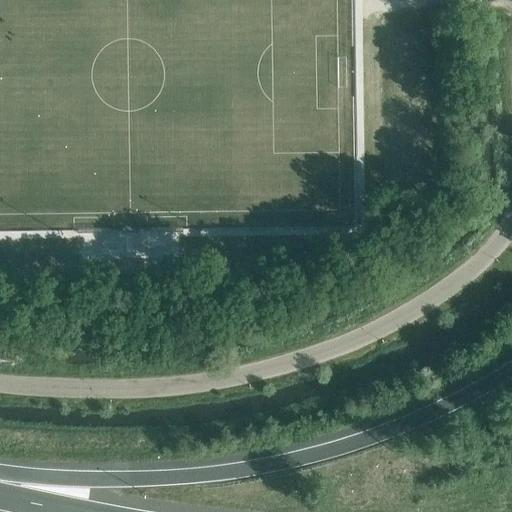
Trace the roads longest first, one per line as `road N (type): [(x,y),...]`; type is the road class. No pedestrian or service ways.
road 1 (unclassified): [(511,211),(502,234),(425,301),(342,346),(165,390),(0,383)]
road 2 (motorway): [(511,369),(394,429),(255,468),(0,488)]
